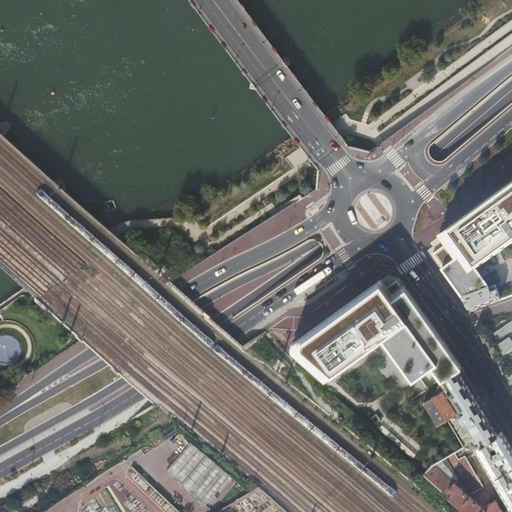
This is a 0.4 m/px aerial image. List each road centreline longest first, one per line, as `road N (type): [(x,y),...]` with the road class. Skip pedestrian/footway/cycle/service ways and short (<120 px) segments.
road 1 (primary): [(0,473),(370,243)]
road 2 (primary): [(340,215),(156,306),(0,416)]
road 3 (primary): [(0,452),(120,383),(322,245)]
road 4 (primary): [(322,245),(236,282),(0,418)]
road 5 (primary): [(322,245),(511,90)]
road 6 (secondary): [(213,0),(353,184)]
road 7 (secondary): [(391,237),(511,412)]
road 8 (primary): [(511,65),(410,145)]
